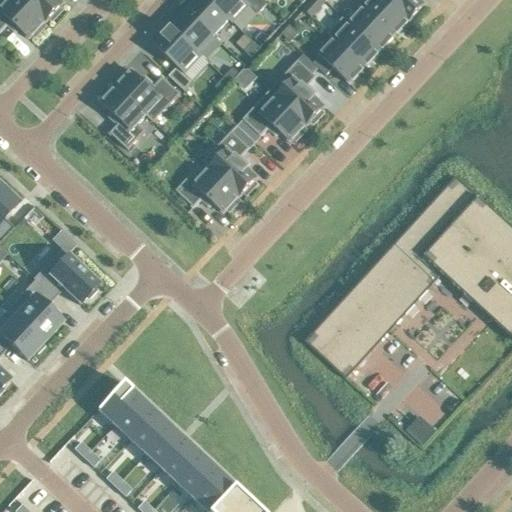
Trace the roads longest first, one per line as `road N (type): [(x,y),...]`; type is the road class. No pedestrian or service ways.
road 1 (residential): [(198,310),(488,0)]
road 2 (residential): [(160,274),(5,438)]
road 3 (residential): [(198,310),(319,481)]
road 4 (residential): [(26,149),(166,0)]
road 5 (residential): [(26,149),(160,274)]
road 6 (residential): [(319,481),(425,364)]
road 7 (residential): [(101,0),(0,108)]
